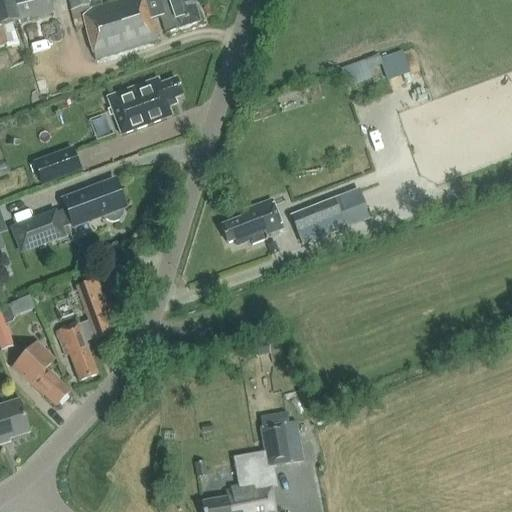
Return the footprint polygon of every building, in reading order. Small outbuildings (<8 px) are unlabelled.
[(0,0),(0,26),(53,12),(49,0),(0,0)] [(86,7),(89,6),(86,0),(68,0),(72,11),(86,7)] [(165,34),(199,23),(191,0),(122,0),(81,13),(94,60),(158,41),(151,20),(160,17),(165,34)] [(404,48),(344,67),(356,104),(415,84),(404,48)] [(174,99),(182,96),(175,80),(160,85),(158,80),(107,98),(121,136),(171,117),(168,108),(176,105),(174,99)] [(42,186),(80,172),(72,149),(34,163),(42,186)] [(122,214),(121,209),(124,208),(113,180),(62,199),(65,209),(54,213),(11,229),(20,253),(64,237),(61,229),(72,225),(73,227),(102,217),(105,220),(109,223),(113,223),(117,222),(121,218),(122,214)] [(357,191),(291,216),(302,245),(368,220),(357,191)] [(238,213),(241,220),(221,228),(227,245),(234,242),(236,247),(250,241),(251,245),(265,240),(264,236),(280,229),(269,201),(238,213)] [(276,251),(273,243),(265,246),(268,255),(276,251)] [(86,303),(92,321),(78,326),(78,324),(56,332),(65,357),(69,355),(79,382),(97,375),(85,343),(118,331),(104,295),(101,296),(96,281),(76,288),(82,304),(86,303)] [(29,297),(0,308),(0,351),(0,352),(14,347),(6,325),(12,322),(14,318),(34,310),(29,297)] [(271,355),(268,342),(246,346),(248,359),(271,355)] [(53,359),(36,343),(20,360),(20,373),(42,395),(44,393),(55,405),(68,392),(56,381),(59,378),(51,370),(48,373),(44,369),(53,359)] [(0,407),(0,443),(8,441),(8,439),(28,432),(19,401),(0,407)] [(258,428),(263,457),(265,467),(266,467),(301,461),(293,421),(286,423),(285,413),(258,418),(259,427),(258,428)] [(265,467),(263,457),(247,460),(252,486),(224,491),(226,498),(200,503),(201,511),(274,511),(269,485),(270,485),(266,467),(265,467)] [(207,476),(204,461),(194,463),(196,477),(207,476)]
